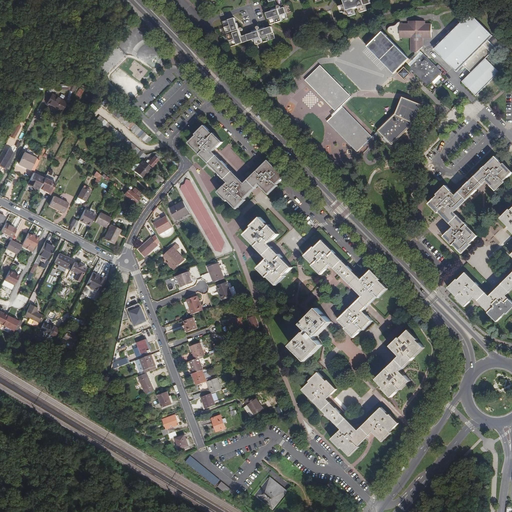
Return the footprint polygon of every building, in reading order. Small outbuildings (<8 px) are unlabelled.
[(365,6),(363,0),(344,0),(346,5),(348,11),(353,9),(359,8),(365,6)] [(284,8),(281,9),(278,9),(276,10),(267,13),(270,25),(287,20),(284,8)] [(495,48),(488,41),(492,36),(470,14),(434,50),(456,72),(463,65),(471,73),(462,82),(476,96),(500,72),(485,58),(495,48)] [(232,32),(238,30),(234,18),(223,22),(226,33),(232,32)] [(382,32),(368,47),(394,73),(406,61),(410,66),(409,68),(405,64),(397,72),(404,79),(412,71),(428,87),(436,78),(442,73),(420,50),(422,48),(422,39),(431,40),(431,26),(425,26),(425,23),(408,23),(408,26),(399,26),(399,39),(412,39),(412,52),(415,52),(415,54),(409,60),(387,37),(387,36),(386,34),(385,35),(382,32)] [(260,31),(262,37),(263,42),(275,39),(271,27),(260,31)] [(240,37),(242,43),(248,41),(250,47),(261,43),(260,38),(258,31),(240,37)] [(239,32),(233,33),(227,35),(231,47),(242,43),(240,37),(239,32)] [(320,66),(305,81),(335,111),(349,96),(320,66)] [(75,95),(80,97),(84,90),(79,88),(75,95)] [(64,113),(68,104),(66,103),(68,99),(65,97),(63,101),(52,94),(46,103),(60,112),(61,111),(64,113)] [(335,111),(331,115),(333,116),(342,107),(348,101),(352,98),(350,97),(349,96),(335,111)] [(422,105),(403,97),(398,108),(400,109),(396,113),(378,131),(393,145),(413,126),(412,125),(413,123),(414,124),(422,105)] [(151,139),(105,100),(101,104),(147,143),(151,139)] [(333,116),(327,122),(357,152),(372,137),(342,107),(333,116)] [(141,160),(145,155),(99,116),(95,121),(141,160)] [(21,126),(17,124),(11,136),(14,138),(21,126)] [(196,136),(189,143),(228,182),(218,192),(227,201),(228,200),(236,209),(246,200),(245,199),(259,185),(269,195),(278,186),(277,185),(285,176),(277,167),(276,168),(268,160),(244,183),(213,152),(223,142),(214,133),(213,134),(205,125),(196,135),(196,136)] [(39,161),(45,148),(44,148),(37,159),(39,161)] [(0,165),(7,169),(10,162),(9,161),(13,153),(8,150),(4,157),(6,158),(8,154),(11,155),(5,167),(1,164),(0,165)] [(26,167),(33,172),(39,161),(37,159),(24,153),(18,164),(23,166),(24,165),(26,166),(26,167)] [(6,158),(4,157),(1,164),(5,167),(11,155),(8,154),(6,158)] [(159,157),(155,154),(153,156),(152,155),(148,160),(149,161),(148,163),(152,167),(159,157)] [(454,245),(462,253),(471,245),(470,243),(478,236),(458,215),(455,212),(467,200),(482,184),(486,181),(496,191),(505,182),(504,181),(511,173),(511,172),(504,163),(503,164),(495,156),(475,177),(459,192),(455,195),(446,186),(437,194),(438,196),(429,204),(438,213),(439,212),(450,224),(453,227),(443,237),(453,246),(454,245)] [(151,168),(142,161),(139,164),(138,163),(134,165),(131,168),(142,178),(151,168)] [(101,176),(97,172),(92,170),(90,172),(98,176),(95,182),(97,183),(101,176)] [(39,188),(44,179),(32,173),(29,180),(30,181),(28,185),(38,190),(39,188)] [(162,177),(156,173),(152,179),(157,183),(162,177)] [(56,183),(45,177),(44,179),(39,188),(50,194),(56,183)] [(185,184),(181,185),(180,189),(215,251),(222,253),(225,243),(190,181),(186,180),(185,184)] [(90,191),(83,187),(78,197),(80,199),(79,201),(82,202),(84,201),(85,201),(90,191)] [(141,193),(134,188),(131,192),(128,190),(124,194),(135,203),(139,199),(138,197),(141,193)] [(68,204),(53,196),(49,205),(64,213),(68,204)] [(189,213),(183,202),(170,209),(176,220),(189,213)] [(79,220),(89,226),(95,215),(84,209),(79,220)] [(511,209),(501,218),(510,227),(509,228),(511,231),(511,209),(511,210),(511,209)] [(95,222),(105,227),(111,218),(100,213),(95,222)] [(167,217),(154,224),(160,234),(173,227),(167,217)] [(252,227),(245,235),(268,259),(258,268),(267,277),(268,276),(277,285),(286,276),(285,275),(293,268),(269,244),(279,234),(270,225),(269,226),(260,217),(251,226),(252,227)] [(1,232),(12,237),(16,229),(5,224),(1,232)] [(120,230),(110,225),(103,239),(113,244),(120,230)] [(28,234),(23,242),(34,248),(39,239),(34,236),(34,237),(28,234)] [(151,238),(138,250),(145,257),(158,245),(151,238)] [(10,240),(6,249),(17,254),(21,246),(10,240)] [(313,247),(305,256),(313,265),(312,266),(321,274),(331,265),(362,297),(338,320),(346,328),(345,329),(354,337),(363,329),(364,330),(373,321),(363,311),(378,297),(379,298),(388,289),(379,280),(380,279),(371,270),(361,280),(322,240),(315,248),(313,247)] [(54,248),(44,243),(38,255),(48,259),(54,248)] [(176,245),(164,257),(169,262),(167,263),(174,270),(184,260),(176,251),(180,248),(176,245)] [(64,272),(71,259),(65,256),(65,257),(59,254),(54,262),(59,265),(57,268),(64,272)] [(511,254),(511,255),(511,256),(511,273),(502,284),(489,296),(486,293),(466,272),(458,280),(457,279),(448,288),(457,297),(456,298),(465,307),(475,297),(478,300),(489,312),(488,313),(497,321),(506,313),(507,314),(511,308),(511,301),(506,295),(509,292),(511,289),(511,254)] [(79,281),(84,271),(86,268),(74,262),(70,270),(77,274),(74,279),(79,281)] [(214,282),(225,278),(219,262),(208,266),(214,282)] [(76,274),(67,269),(60,283),(62,284),(66,278),(72,281),(76,274)] [(8,272),(3,281),(13,286),(18,277),(8,272)] [(103,280),(97,277),(98,276),(92,273),(91,275),(85,285),(89,287),(90,289),(92,290),(93,289),(97,291),(103,280)] [(187,273),(174,277),(176,284),(181,283),(182,287),(192,283),(187,273)] [(56,278),(49,275),(46,281),(53,284),(56,278)] [(227,282),(218,285),(223,299),(232,296),(227,282)] [(199,305),(196,296),(186,300),(192,315),(203,311),(200,304),(199,305)] [(137,321),(143,318),(137,303),(126,308),(127,311),(133,326),(138,324),(137,321)] [(31,325),(36,327),(42,316),(36,312),(37,308),(30,305),(25,316),(33,320),(31,325)] [(318,308),(301,324),(308,330),(306,333),(305,332),(291,346),(306,361),(323,345),(315,337),(317,335),(318,336),(332,322),(318,308)] [(255,315),(249,317),(253,327),(258,325),(255,315)] [(18,322),(7,316),(2,325),(13,331),(14,330),(16,325),(18,322)] [(185,325),(188,333),(198,329),(194,318),(184,321),(185,325)] [(244,325),(242,319),(234,322),(237,328),(244,325)] [(50,325),(44,322),(39,330),(36,337),(46,343),(50,335),(54,338),(59,328),(51,324),(50,325)] [(383,388),(392,397),(401,388),(402,389),(411,381),(401,371),(425,348),(417,340),(418,339),(409,330),(400,338),(399,337),(390,346),(400,356),(377,379),(384,387),(383,388)] [(76,336),(66,331),(62,337),(73,343),(76,336)] [(150,352),(146,339),(137,343),(139,350),(136,352),(138,355),(142,354),(143,356),(149,354),(148,353),(150,352)] [(199,358),(206,355),(201,343),(191,347),(196,359),(199,358)] [(156,366),(152,354),(139,359),(144,370),(156,366)] [(204,369),(199,358),(196,359),(190,361),(195,373),(203,370),(204,369)] [(112,365),(111,369),(112,369),(118,367),(126,364),(125,360),(112,365)] [(207,381),(203,370),(195,373),(192,373),(197,385),(207,381)] [(310,382),(303,390),(341,429),(332,439),(340,448),(342,447),(350,456),(359,447),(358,446),(373,432),(383,441),(392,433),(391,432),(399,423),(391,414),(390,415),(382,407),(358,430),(328,399),(337,389),(328,380),(327,381),(318,372),(310,381),(310,382)] [(145,394),(154,391),(147,373),(138,377),(145,394)] [(218,377),(207,381),(210,389),(193,395),(195,399),(202,397),(212,393),(222,389),(218,377)] [(168,392),(158,395),(162,408),(172,404),(168,392)] [(202,397),(206,409),(216,405),(212,393),(202,397)] [(251,398),(246,401),(255,414),(263,408),(257,399),(253,401),(251,398)] [(163,436),(168,434),(175,431),(174,427),(179,425),(176,414),(162,420),(165,429),(161,430),(163,436)] [(221,415),(212,418),(216,431),(226,428),(221,415)] [(185,435),(175,438),(179,449),(189,446),(185,435)] [(215,485),(220,480),(190,456),(186,462),(215,485)] [(270,477),(255,495),(272,509),(287,491),(270,477)] [(222,482),(218,486),(227,494),(228,492),(231,489),(222,482)] [(330,482),(326,485),(331,490),(335,487),(330,482)]
